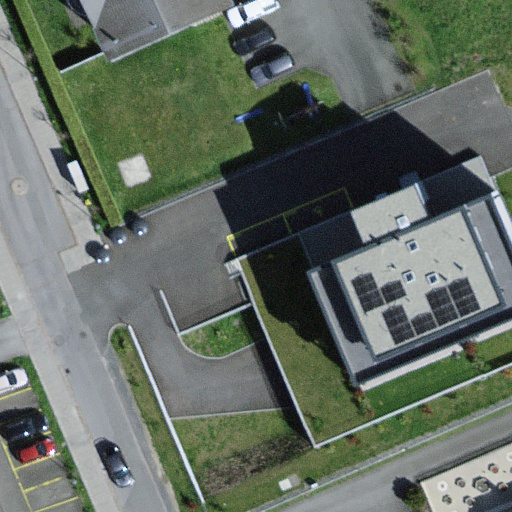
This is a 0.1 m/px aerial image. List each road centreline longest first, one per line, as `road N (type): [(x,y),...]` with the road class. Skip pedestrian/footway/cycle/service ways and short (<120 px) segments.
road 1 (residential): [(315,511),(511,426)]
road 2 (residential): [(130,511),(50,319)]
road 3 (residential): [(50,319),(0,176)]
